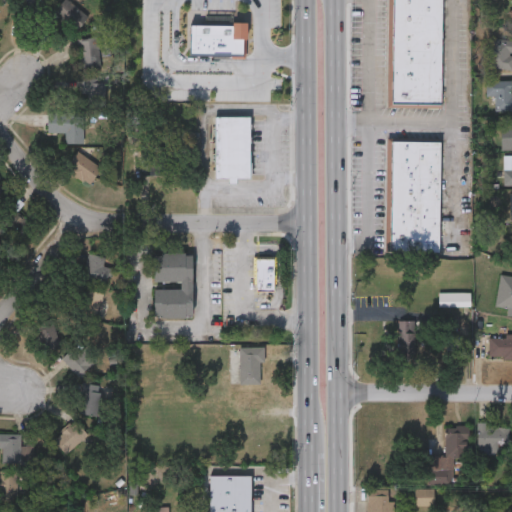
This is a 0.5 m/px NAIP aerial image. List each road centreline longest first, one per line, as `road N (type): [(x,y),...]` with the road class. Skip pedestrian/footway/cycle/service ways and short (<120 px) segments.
road 1 (primary): [(338,511),(336,0)]
road 2 (primary): [(305,0),(310,481)]
road 3 (residential): [(308,223),(91,220),(51,201),(0,145)]
road 4 (residential): [(511,393),(338,392)]
road 5 (residential): [(73,212),(0,315)]
